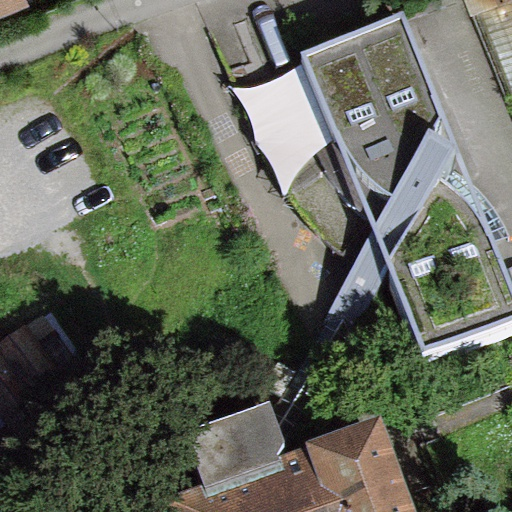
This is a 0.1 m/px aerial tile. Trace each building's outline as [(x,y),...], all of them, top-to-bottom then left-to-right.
[(0,0),(0,8),(24,0),(0,0)] [(511,7),(498,12),(511,52),(511,7)] [(389,282),(424,367),(511,331),(511,291),(403,23),(300,64),(373,241),(331,324),(356,337),(389,282)] [(167,510),(167,511),(324,511),(305,458),(291,463),(272,411),(184,443),(203,496),(167,510)] [(411,511),(382,429),(305,458),(324,511),(411,511)]
